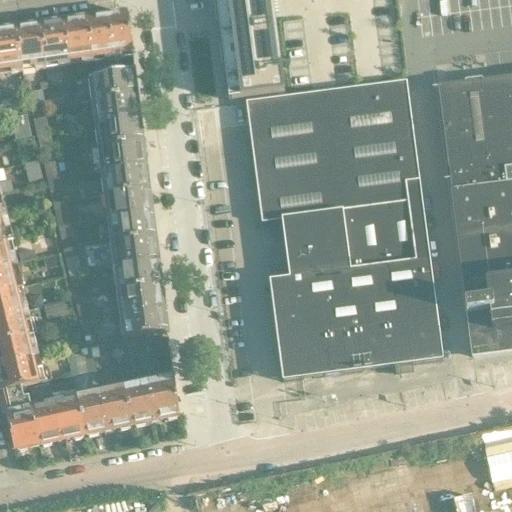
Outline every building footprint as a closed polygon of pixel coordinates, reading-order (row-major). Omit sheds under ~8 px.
[(215,0),(216,4),(217,15),(218,26),(228,102),(278,96),(268,19),(267,10),(265,0),(215,0)] [(113,16),(111,17),(107,17),(113,61),(133,59),(127,14),(125,15),(122,13),(115,14),(113,16)] [(98,16),(91,17),(89,19),(87,20),(93,64),(113,61),(107,17),(101,18),(98,16)] [(74,20),(67,21),(65,23),(64,23),(70,62),(81,60),(82,65),(93,64),(87,20),(77,22),(74,20)] [(50,23),(44,24),(42,26),(40,27),(45,65),(58,63),(59,69),(70,67),(70,62),(64,23),(53,25),(50,23)] [(27,26),(20,27),(18,30),(17,30),(23,68),(34,66),(35,72),(46,70),(45,65),(40,27),(30,28),(27,26)] [(3,29),(0,29),(0,70),(11,69),(12,75),(23,73),(23,68),(17,30),(6,31),(3,29)] [(116,67),(118,75),(128,73),(126,65),(116,67)] [(128,73),(118,75),(90,81),(93,103),(137,97),(134,72),(133,71),(128,73)] [(511,79),(482,83),(438,89),(448,171),(451,193),(466,307),(465,308),(466,317),(468,318),(471,346),(473,359),(511,350),(511,79)] [(443,363),(407,92),(406,84),(246,104),(261,225),(282,223),(287,261),(286,261),(289,280),(269,283),(282,384),(394,369),(395,375),(400,374),(400,373),(412,371),(412,367),(443,363)] [(45,99),(44,91),(26,94),(31,114),(46,111),(43,99),(45,99)] [(137,97),(93,103),(95,126),(140,121),(137,97)] [(45,118),(33,121),(36,134),(41,133),(49,132),(45,118)] [(140,121),(95,126),(98,150),(143,145),(140,121)] [(53,148),(49,132),(41,133),(36,134),(40,151),(53,148)] [(143,145),(98,150),(101,174),(146,169),(143,145)] [(55,161),(43,164),(48,181),(53,179),(59,179),(55,161)] [(41,163),(28,164),(29,180),(42,179),(41,163)] [(146,169),(101,174),(104,198),(149,193),(146,169)] [(63,192),(59,179),(53,179),(48,181),(51,195),(63,192)] [(149,193),(104,198),(107,222),(152,217),(149,193)] [(66,209),(55,212),(59,228),(64,227),(70,226),(66,209)] [(152,217),(107,222),(110,245),(111,245),(156,241),(152,217)] [(1,221),(0,221),(0,245),(6,244),(14,242),(11,231),(3,232),(1,221)] [(74,240),(70,226),(64,227),(59,228),(63,243),(74,240)] [(156,241),(111,245),(110,245),(113,269),(159,264),(156,241)] [(6,244),(0,245),(0,271),(12,268),(18,266),(15,254),(9,255),(6,244)] [(75,249),(70,250),(63,252),(68,276),(76,274),(80,273),(75,249)] [(62,267),(59,256),(43,260),(46,271),(62,267)] [(159,264),(113,269),(116,293),(162,288),(159,264)] [(12,268),(0,271),(0,295),(16,292),(24,290),(21,277),(15,278),(12,268)] [(84,287),(80,273),(76,274),(68,276),(72,290),(84,287)] [(162,288),(116,293),(119,318),(165,312),(162,288)] [(16,292),(0,295),(0,320),(29,314),(26,302),(19,303),(16,292)] [(67,317),(64,305),(44,310),(47,322),(67,317)] [(92,321),(88,305),(75,308),(79,323),(87,321),(92,321)] [(165,312),(119,318),(122,341),(168,335),(165,312)] [(29,314),(0,320),(0,345),(28,339),(34,337),(29,314)] [(95,333),(92,321),(87,321),(79,323),(82,336),(83,336),(85,346),(92,345),(90,335),(95,333)] [(28,339),(0,345),(0,369),(40,360),(37,349),(31,351),(28,339)] [(167,340),(149,342),(151,353),(169,351),(167,340)] [(114,347),(116,357),(140,354),(138,344),(114,347)] [(71,347),(72,355),(80,353),(78,346),(71,347)] [(91,351),(80,353),(72,355),(68,356),(69,362),(70,364),(93,359),(91,351)] [(40,360),(0,369),(0,390),(2,391),(2,393),(3,394),(20,390),(39,385),(36,371),(42,370),(40,360)] [(156,382),(146,385),(154,423),(166,421),(168,423),(176,421),(177,419),(179,418),(175,385),(158,389),(156,382)] [(154,423),(146,385),(137,387),(138,393),(124,396),(132,428),(134,428),(136,430),(144,428),(145,425),(154,423)] [(62,443),(53,400),(50,388),(32,392),(34,404),(28,405),(30,411),(37,448),(40,447),(43,449),(49,448),(51,445),(62,443)] [(3,394),(2,393),(0,393),(0,394),(14,453),(16,452),(19,454),(26,453),(27,450),(37,448),(30,411),(28,405),(27,400),(23,401),(20,390),(3,394)] [(112,398),(111,392),(100,394),(108,433),(119,431),(120,433),(129,431),(130,428),(132,428),(124,396),(112,398)] [(108,433),(100,394),(90,396),(91,402),(78,405),(84,438),(86,438),(89,440),(97,438),(98,435),(108,433)] [(64,403),(62,398),(53,400),(62,443),(65,442),(72,441),(74,442),(81,441),(83,438),(84,438),(78,405),(77,400),(64,403)]
